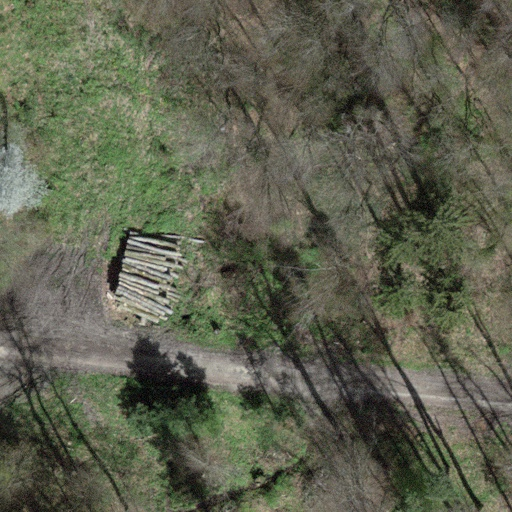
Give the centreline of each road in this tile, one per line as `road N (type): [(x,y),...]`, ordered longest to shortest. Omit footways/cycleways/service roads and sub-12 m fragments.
road 1 (track): [(511,406),(264,378),(115,350)]
road 2 (track): [(115,350),(0,401)]
